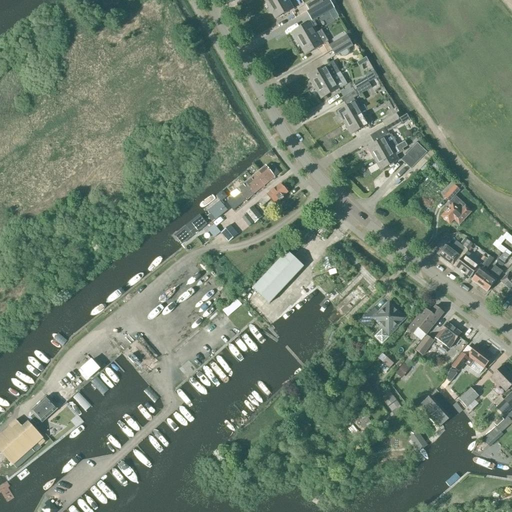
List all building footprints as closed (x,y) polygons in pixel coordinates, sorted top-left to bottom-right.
[(287,0),(281,0),(269,7),(275,19),(293,9),(287,0)] [(309,11),(306,13),(310,21),(311,21),(328,12),(329,11),(334,8),(329,0),(328,0),(324,2),(323,3),(309,11)] [(321,0),(315,0),(306,5),(309,11),(323,3),(321,0)] [(329,11),(328,12),(332,19),(338,16),(334,8),(329,11)] [(300,42),(320,30),(317,25),(314,26),(311,21),(310,21),(293,31),(300,42)] [(323,44),(323,45),(328,42),(321,30),(320,30),(300,42),(306,54),(323,44)] [(328,46),(332,51),(350,41),(347,35),(328,46)] [(353,46),(350,41),(332,51),(335,57),(353,46)] [(366,58),(357,63),(359,66),(368,61),(366,58)] [(315,87),(340,73),(333,62),(308,76),(315,87)] [(342,71),(347,83),(353,80),(348,68),(342,71)] [(369,83),(376,79),(372,71),(364,76),(365,78),(368,83),(369,83)] [(321,99),(339,88),(346,84),(340,73),(315,87),(321,99)] [(355,91),(368,83),(365,78),(340,93),(343,98),(355,91)] [(368,83),(355,91),(358,96),(372,88),(369,83),(368,83)] [(338,112),(345,123),(365,112),(365,111),(367,110),(364,105),(359,108),(356,102),(338,112)] [(372,123),(369,117),(365,112),(345,123),(351,134),(372,123)] [(385,127),(399,119),(396,114),(382,122),(385,127)] [(399,119),(385,127),(388,132),(402,124),(399,119)] [(373,159),(397,145),(391,134),(385,138),(385,137),(366,148),(367,148),(373,159)] [(397,145),(373,159),(379,170),(398,160),(396,156),(404,152),(403,149),(407,147),(404,142),(398,146),(397,145)] [(429,152),(429,151),(419,142),(403,159),(413,168),(411,170),(415,174),(433,156),(429,152)] [(259,171),(268,183),(275,177),(274,177),(279,173),(272,165),(267,168),(265,166),(259,171)] [(261,188),(268,183),(259,171),(252,177),(261,188)] [(261,188),(252,177),(245,183),(254,194),(261,188)] [(451,183),(441,194),(444,197),(445,197),(450,201),(454,196),(460,190),(461,189),(463,186),(456,181),(453,185),(451,183)] [(254,194),(245,183),(236,189),(240,193),(236,196),(242,204),(254,194)] [(259,202),(262,207),(271,200),(274,204),(287,193),(280,184),(259,202)] [(453,204),(441,217),(449,224),(454,219),(459,224),(471,212),(461,202),(454,196),(450,201),(453,204)] [(214,206),(213,206),(207,210),(216,220),(221,215),(220,214),(226,209),(219,201),(214,206)] [(262,217),(253,206),(246,213),(255,223),(262,217)] [(200,213),(171,236),(180,248),(210,225),(200,213)] [(247,214),(242,218),(249,227),(254,223),(247,214)] [(214,238),(220,233),(214,225),(207,230),(214,238)] [(238,234),(230,225),(220,233),(228,243),(238,234)] [(511,237),(506,233),(502,237),(509,243),(511,240),(511,237)] [(468,241),(464,247),(458,243),(445,260),(452,265),(465,248),(468,251),(472,245),(468,241)] [(445,260),(458,243),(456,242),(453,246),(449,243),(447,246),(445,245),(438,254),(445,260)] [(270,304),(304,267),(287,250),(252,287),(270,304)] [(479,267),(481,269),(488,260),(490,257),(490,256),(487,259),(483,256),(480,261),(467,252),(455,267),(470,278),(478,267),(479,267)] [(481,269),(472,280),(480,286),(494,267),(494,266),(489,273),(485,271),(493,259),(490,257),(481,269)] [(494,267),(480,286),(487,291),(496,279),(502,272),(494,267)] [(511,273),(510,271),(500,282),(511,293),(511,273)] [(332,328),(366,293),(358,285),(324,319),(332,328)] [(374,307),(373,308),(359,321),(366,327),(375,318),(383,326),(382,327),(383,328),(375,336),(382,343),(390,336),(389,335),(397,327),(396,326),(404,318),(389,303),(379,313),(374,307)] [(413,334),(421,341),(426,335),(444,313),(435,306),(430,313),(424,309),(407,330),(413,334)] [(461,333),(447,323),(436,338),(450,348),(461,333)] [(434,341),(426,335),(415,350),(423,356),(434,341)] [(462,354),(452,367),(458,371),(465,363),(479,374),(483,369),(492,357),(476,345),(467,357),(462,354)] [(383,354),(378,358),(390,368),(394,364),(383,354)] [(92,360),(80,371),(84,376),(87,379),(99,369),(92,360)] [(405,378),(410,366),(403,363),(398,375),(405,378)] [(497,384),(509,373),(503,367),(491,378),(497,384)] [(511,376),(509,373),(497,384),(505,392),(511,385),(511,376)] [(479,396),(471,388),(458,400),(466,408),(479,396)] [(403,410),(390,392),(381,398),(383,402),(394,417),(403,410)] [(511,392),(504,401),(497,408),(504,416),(511,408),(511,392)] [(451,417),(431,395),(420,404),(440,427),(451,417)] [(42,423),(58,409),(47,397),(31,411),(34,414),(30,417),(37,424),(40,421),(42,423)] [(357,422),(370,432),(375,425),(363,415),(357,422)] [(487,436),(483,440),(490,447),(502,436),(503,435),(501,433),(511,422),(508,417),(507,418),(506,419),(505,419),(505,420),(504,420),(504,421),(503,421),(502,422),(497,427),(496,427),(492,431),(491,432),(490,432),(491,433),(488,436),(487,436)] [(501,417),(494,423),(497,427),(502,422),(503,421),(504,421),(501,417)] [(43,439),(28,422),(22,427),(16,421),(0,435),(0,451),(13,466),(13,465),(16,469),(35,453),(42,448),(40,446),(45,442),(43,439)] [(419,451),(428,444),(418,431),(409,437),(419,451)] [(50,503),(43,510),(44,511),(55,511),(57,511),(50,503)]
